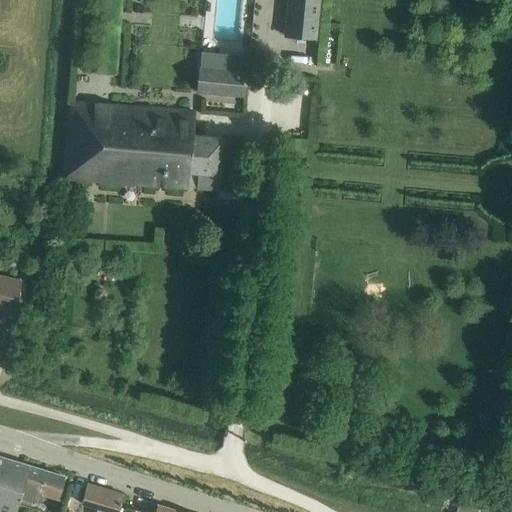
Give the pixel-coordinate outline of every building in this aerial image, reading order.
[(286,0),(284,36),(316,39),(319,0),(286,0)] [(195,93),(245,98),(247,72),(245,72),(199,68),(197,68),(195,93)] [(61,181),(74,182),(92,183),(157,188),(188,190),(188,185),(196,186),(196,190),(218,192),(219,177),(221,177),(224,135),(192,133),(193,111),(68,102),(61,181)] [(77,268),(77,279),(84,279),(85,268),(77,268)] [(20,280),(0,275),(0,325),(10,328),(20,280)] [(94,292),(94,297),(97,301),(102,302),(106,298),(106,293),(103,289),(98,289),(94,292)] [(65,477),(0,457),(0,511),(14,511),(19,497),(38,503),(40,495),(57,501),(65,477)] [(116,511),(121,494),(85,485),(80,505),(96,510),(95,511),(116,511)]
